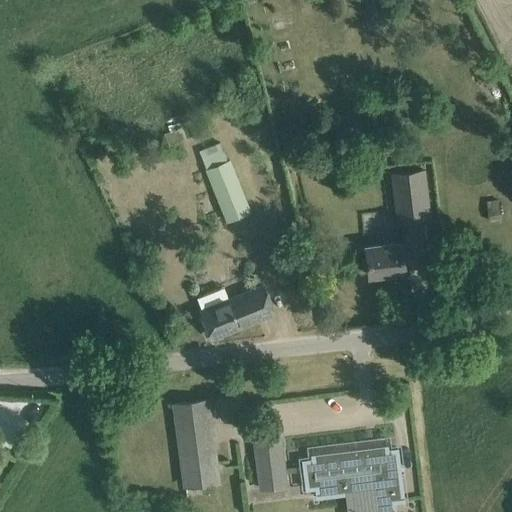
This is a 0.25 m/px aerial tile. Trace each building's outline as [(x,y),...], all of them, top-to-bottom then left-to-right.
[(221,148),(201,156),(227,221),(250,212),(228,159),(226,160),(221,148)] [(392,173),(398,223),(430,219),(424,169),(392,173)] [(498,200),(486,202),(488,221),(500,220),(498,200)] [(369,275),(405,271),(401,243),(365,246),(369,275)] [(212,336),(273,312),(262,285),(228,299),(223,286),(197,297),(212,336)] [(184,485),(218,481),(207,399),(174,404),(184,485)] [(260,489),(284,486),(279,438),(255,440),(260,489)] [(373,489),(375,511),(394,511),(393,501),(402,500),(402,501),(404,501),(397,448),(387,449),(387,445),(376,446),(377,450),(369,451),(368,447),(311,454),(312,458),(302,460),(306,489),(315,488),(316,497),(318,497),(317,496),(373,489)]
